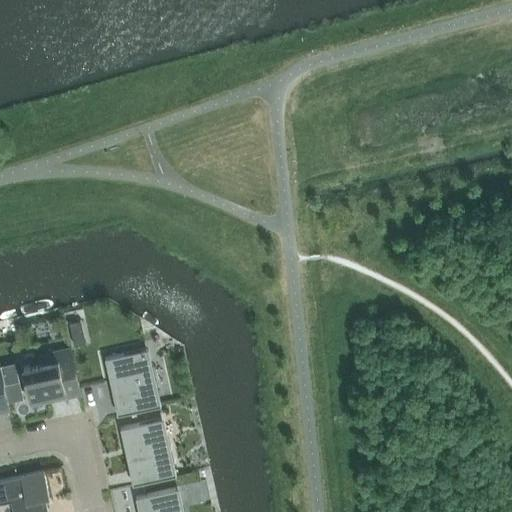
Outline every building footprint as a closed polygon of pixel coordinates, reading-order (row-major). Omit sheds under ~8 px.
[(82,331),(71,333),(74,345),(86,342),(85,341),(84,341),(82,331)] [(80,391),(70,348),(40,355),(42,362),(23,366),(30,397),(54,392),(55,396),(80,391)] [(146,350),(105,359),(110,383),(113,382),(121,416),(161,407),(153,370),(151,371),(146,350)] [(0,408),(8,407),(0,370),(0,408)] [(23,398),(19,380),(4,383),(8,401),(23,398)] [(161,419),(120,428),(126,452),(128,451),(136,485),(176,476),(168,440),(166,440),(161,419)] [(0,479),(0,501),(11,499),(13,511),(48,511),(45,496),(49,495),(45,475),(43,470),(0,479)] [(176,489),(136,498),(138,511),(184,511),(184,509),(181,509),(176,489)]
